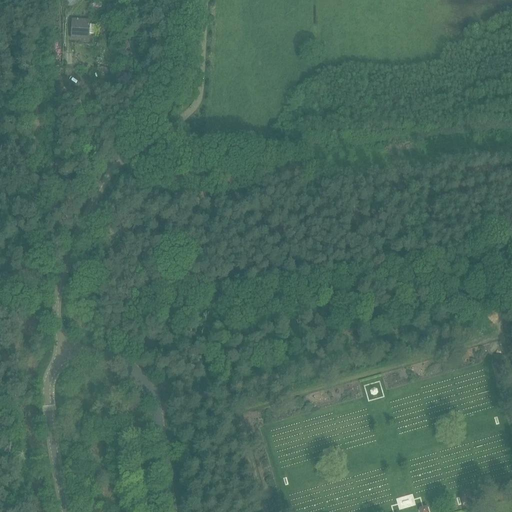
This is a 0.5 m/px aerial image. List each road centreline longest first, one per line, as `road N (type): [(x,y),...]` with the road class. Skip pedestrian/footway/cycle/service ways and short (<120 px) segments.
road 1 (tertiary): [(173,511),(159,415),(145,382),(116,358),(65,353)]
road 2 (unclassified): [(65,353),(56,298),(65,260),(109,169)]
road 3 (track): [(175,0),(171,57),(109,169)]
road 4 (tertiary): [(65,511),(47,429),(48,377),(65,353)]
